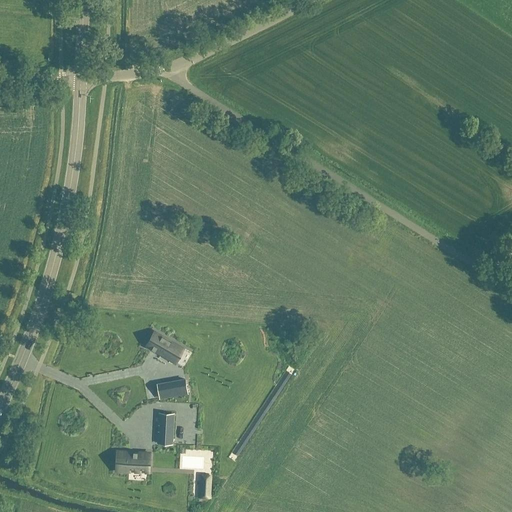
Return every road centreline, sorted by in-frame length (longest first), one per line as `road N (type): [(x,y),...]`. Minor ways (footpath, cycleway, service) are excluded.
road 1 (unclassified): [(511,287),(184,83),(172,66)]
road 2 (secondary): [(0,408),(60,244),(81,77)]
road 3 (tertiary): [(172,66),(314,0)]
